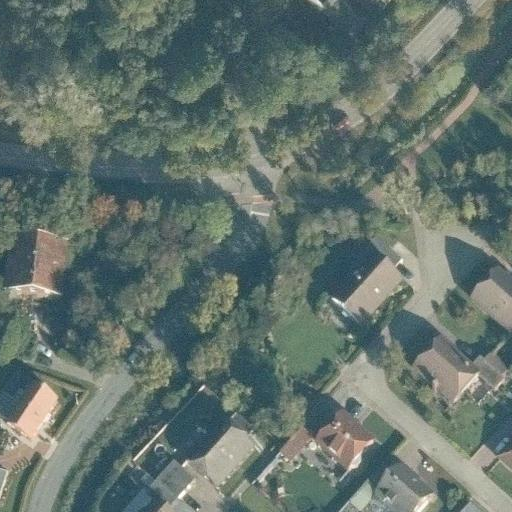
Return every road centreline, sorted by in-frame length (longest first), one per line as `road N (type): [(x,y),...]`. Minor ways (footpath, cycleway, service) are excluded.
road 1 (tertiary): [(252,163),(248,233),(229,269),(76,449),(40,511)]
road 2 (residential): [(501,511),(376,398),(366,367),(448,274)]
road 3 (secondary): [(467,0),(359,106),(252,163)]
road 4 (secondary): [(252,163),(167,169),(0,155)]
